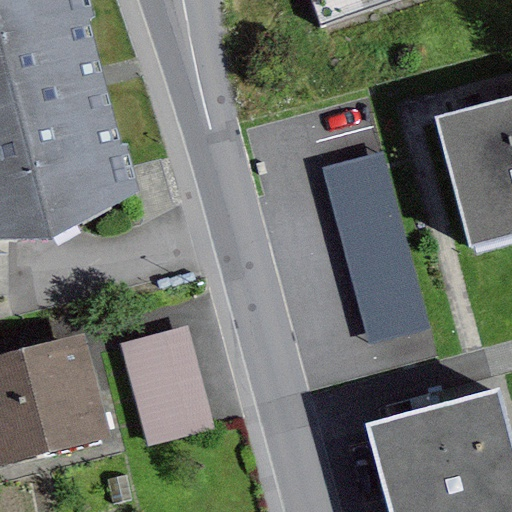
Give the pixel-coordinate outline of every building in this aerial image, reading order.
[(0,0),(0,253),(38,252),(128,208),(75,0),(0,0)] [(310,0),(320,28),(402,0),(310,0)] [(511,102),(437,122),(468,237),(511,225),(511,102)] [(379,152),(322,168),(371,344),(428,328),(379,152)] [(149,451),(211,435),(185,338),(123,355),(149,451)] [(0,471),(103,444),(76,343),(0,362),(0,471)] [(511,511),(511,442),(499,393),(368,428),(390,511),(511,511)]
